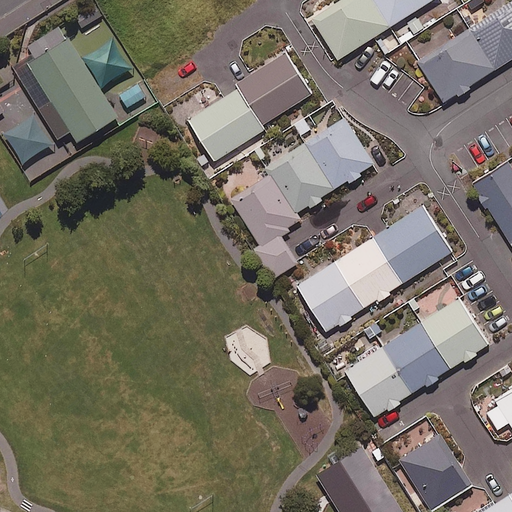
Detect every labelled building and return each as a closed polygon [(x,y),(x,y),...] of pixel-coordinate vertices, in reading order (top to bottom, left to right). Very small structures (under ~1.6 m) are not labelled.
[(390,28),(372,0),(339,0),(310,19),(335,60),(373,36),(384,54),(400,44),(390,28)] [(405,19),(415,35),(424,29),(413,12),(431,0),(372,0),(390,28),(405,19)] [(511,0),(510,0),(467,28),(495,70),(511,58),(511,0)] [(28,47),(36,59),(29,63),(20,77),(60,141),(72,133),(80,144),(121,119),(70,39),(67,41),(59,27),(28,47)] [(470,86),(495,70),(467,28),(417,59),(444,101),(455,94),(458,99),(472,90),(470,86)] [(133,67),(114,38),(86,56),(104,85),(133,67)] [(235,85),(261,125),(311,94),(285,53),(235,85)] [(141,81),(120,93),(129,110),(151,98),(141,81)] [(263,130),(260,126),(236,90),(186,122),(211,163),(263,130)] [(315,109),(292,124),(301,137),(324,123),(315,109)] [(54,143),(35,115),(6,135),(25,163),(54,143)] [(344,118),(306,143),(336,188),(374,164),(344,118)] [(305,143),(266,168),(270,175),(296,214),(335,188),(305,143)] [(511,244),(511,243),(511,167),(508,162),(474,184),(511,244)] [(269,175),(229,201),(259,246),(299,220),(295,214),(269,175)] [(403,284),(452,253),(423,207),(373,238),(403,284)] [(373,238),(333,264),(362,310),(403,284),(373,238)] [(333,264),(294,288),(324,334),(362,310),(333,264)] [(459,297),(421,321),(451,367),(489,343),(459,297)] [(421,322),(382,347),(412,392),(450,368),(421,322)] [(380,347),(342,371),(371,417),(409,393),(380,347)] [(498,407),(487,414),(498,429),(509,422),(511,427),(511,389),(495,401),(498,407)] [(439,438),(401,462),(430,508),(468,483),(439,438)] [(408,511),(363,440),(313,471),(338,511),(408,511)] [(511,511),(511,501),(508,496),(482,511),(511,511)]
